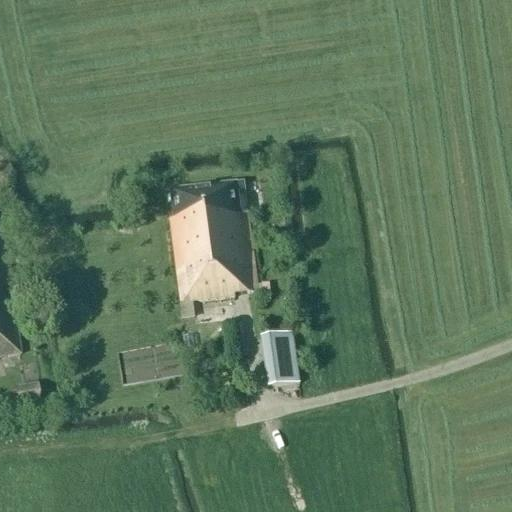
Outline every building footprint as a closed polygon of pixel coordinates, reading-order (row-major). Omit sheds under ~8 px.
[(235,300),(235,296),(258,294),(244,184),(236,186),(236,185),(170,192),(173,213),(176,212),(177,219),(169,220),(180,305),(235,300)] [(0,359),(8,358),(9,362),(13,362),(13,357),(20,356),(0,220),(0,359)] [(268,285),(261,285),(263,299),(270,298),(268,285)] [(300,387),(292,336),(260,340),(267,391),(300,387)] [(14,391),(17,409),(37,406),(35,388),(14,391)]
